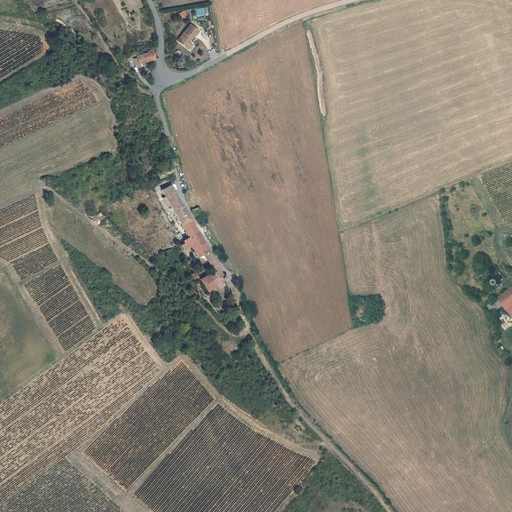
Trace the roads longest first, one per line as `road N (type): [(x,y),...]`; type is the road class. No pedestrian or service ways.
road 1 (track): [(0,206),(51,188),(233,335),(245,327)]
road 2 (unclassified): [(167,77),(157,93),(179,191),(230,277),(245,327)]
road 3 (tertiary): [(352,0),(167,77)]
